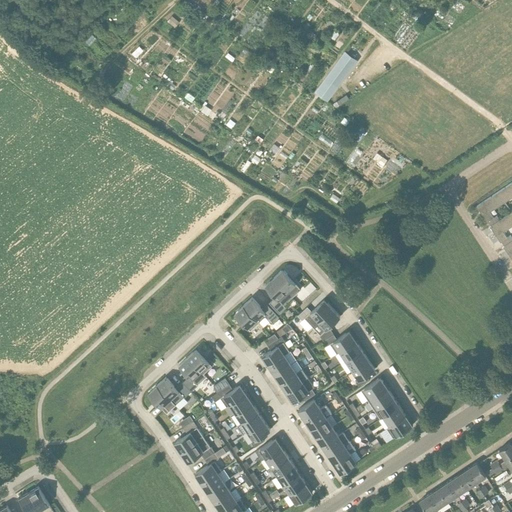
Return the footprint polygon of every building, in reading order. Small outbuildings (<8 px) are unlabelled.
[(346,53),(319,90),(331,100),(359,62),(346,53)] [(511,182),(500,190),(507,200),(511,196),(511,182)] [(491,225),(500,219),(497,215),(494,217),(490,211),(507,200),(500,190),(477,206),(487,221),(488,221),(491,225)] [(504,245),(511,240),(511,233),(507,237),(504,231),(511,225),(511,210),(500,219),(491,225),(490,226),(501,242),(502,241),(504,245)] [(511,240),(504,245),(503,246),(511,258),(511,240)] [(301,289),(283,269),(274,277),(292,297),(301,289)] [(265,285),(276,296),(269,302),(279,314),(286,307),(284,305),(292,297),(274,277),(265,285)] [(262,309),(252,297),(244,305),(260,321),(265,317),(271,323),(279,316),(268,304),(262,309)] [(311,311),(304,317),(305,318),(312,326),(332,308),(324,299),(311,311)] [(235,314),(250,330),(260,321),(244,305),(235,314)] [(307,307),(297,316),(302,321),(305,318),(304,317),(311,311),(307,307)] [(329,327),(340,317),(332,308),(312,326),(320,334),(319,335),(322,340),(333,333),(329,327)] [(286,333),(292,328),(288,323),(282,328),(286,333)] [(340,351),(356,341),(349,331),(337,339),(333,333),(322,340),(327,346),(330,344),(337,353),(340,351)] [(264,340),(268,345),(278,338),(275,333),(272,335),(264,340)] [(262,356),(263,356),(268,365),(284,354),(279,346),(278,345),(282,343),(286,340),(282,335),(278,338),(268,345),(271,350),(262,356)] [(340,351),(346,360),(362,350),(356,341),(340,351)] [(212,366),(196,349),(188,357),(203,373),(212,366)] [(362,350),(346,360),(353,370),(368,359),(362,350)] [(275,374),(290,363),(284,354),(268,365),(275,374)] [(179,365),(189,376),(183,382),(191,391),(198,385),(198,384),(206,376),(203,373),(188,357),(179,365)] [(368,359),(353,370),(359,379),(356,382),(359,387),(369,380),(366,375),(375,369),(368,359)] [(291,364),(275,374),(281,383),(297,373),(291,364)] [(297,373),(281,383),(287,392),(303,382),(297,373)] [(176,388),(166,377),(157,385),(175,405),(184,397),(184,398),(191,391),(183,382),(176,388)] [(214,387),(217,392),(230,384),(225,377),(214,385),(215,386),(214,387)] [(380,377),(361,390),(368,400),(387,387),(380,377)] [(303,382),(287,392),(293,401),(301,395),(305,401),(315,394),(312,388),(309,391),(303,382)] [(230,404),(246,394),(240,384),(233,389),(230,384),(217,392),(212,396),(215,401),(220,398),(226,406),(230,404)] [(149,393),(167,413),(175,405),(157,385),(149,393)] [(374,409),(393,397),(387,387),(368,400),(374,409)] [(236,413),(252,403),(246,394),(230,404),(236,413)] [(384,417),(399,406),(393,397),(374,409),(380,419),(384,417)] [(314,399),(299,410),(305,419),(320,408),(314,399)] [(242,422),(258,412),(252,403),(236,413),(242,422)] [(399,406),(384,417),(390,426),(406,415),(399,406)] [(311,428),(326,417),(320,408),(305,419),(311,428)] [(248,431),(264,421),(258,412),(242,422),(248,431)] [(179,422),(183,428),(194,421),(190,415),(186,417),(179,422)] [(396,436),(407,429),(407,430),(407,429),(413,425),(406,415),(390,426),(386,428),(393,438),(396,436)] [(326,417),(311,428),(317,437),(332,426),(326,417)] [(187,434),(175,442),(181,452),(204,437),(197,427),(198,427),(194,421),(183,428),(187,434)] [(264,421),(248,431),(254,440),(251,442),(254,447),(264,441),(261,436),(270,430),(264,421)] [(332,426),(317,437),(323,446),(338,435),(332,426)] [(329,455),(344,444),(338,435),(323,446),(329,455)] [(210,446),(204,437),(181,452),(188,462),(201,453),(204,459),(215,452),(211,446),(210,446)] [(275,438),(255,451),(262,460),(266,457),(282,447),(275,438)] [(500,465),(506,460),(511,456),(511,444),(511,442),(500,450),(504,456),(497,460),(500,465)] [(344,444),(329,455),(334,463),(335,464),(350,453),(344,444)] [(272,467),(288,456),(282,447),(266,457),(272,467)] [(204,459),(208,465),(196,473),(202,483),(218,473),(221,470),(215,461),(219,458),(215,452),(204,459)] [(347,469),(357,462),(357,461),(356,462),(350,453),(335,464),(334,463),(334,464),(340,474),(346,470),(347,470),(347,469)] [(278,476),(294,465),(288,456),(272,467),(278,476)] [(511,456),(506,460),(500,465),(503,470),(510,465),(511,468),(511,456)] [(500,465),(497,460),(491,465),(493,469),(500,465)] [(468,469),(477,483),(481,480),(486,476),(477,462),(468,469)] [(294,465),(278,476),(284,485),(300,474),(294,465)] [(500,465),(493,469),(496,472),(497,474),(503,470),(500,465)] [(467,489),(477,483),(468,469),(458,475),(467,489)] [(209,493),(224,482),(218,473),(202,483),(209,493)] [(284,485),(290,494),(306,483),(300,474),(284,485)] [(458,495),(467,489),(458,475),(448,482),(458,495)] [(502,493),(507,490),(511,486),(511,479),(503,485),(504,485),(499,488),(502,493)] [(224,482),(209,493),(215,502),(231,491),(224,482)] [(296,503),(306,496),(307,497),(307,496),(313,492),(306,482),(306,483),(290,494),(296,502),(295,503),(296,503)] [(448,502),(458,495),(448,482),(439,488),(448,502)] [(38,486),(28,492),(39,511),(50,511),(53,511),(38,486)] [(480,489),(485,495),(489,492),(485,486),(480,489)] [(438,508),(448,502),(439,488),(429,494),(438,508)] [(485,495),(480,489),(476,491),(481,498),(485,495)] [(231,491),(215,502),(221,511),(237,500),(231,491)] [(39,511),(28,492),(18,499),(26,511),(39,511)] [(427,511),(432,511),(438,508),(429,494),(420,501),(427,511)] [(221,511),(240,511),(243,510),(243,511),(247,508),(240,498),(237,500),(221,511)] [(466,508),(470,505),(466,498),(462,501),(466,508)] [(465,511),(468,511),(466,508),(462,501),(457,504),(462,511),(465,511)]
